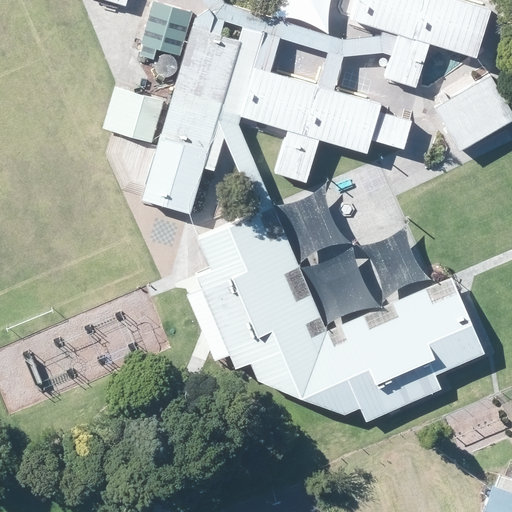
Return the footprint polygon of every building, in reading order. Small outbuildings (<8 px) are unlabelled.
[(290,0),(286,13),(340,29),(348,0),(290,0)] [(502,3),(490,0),(368,0),(362,22),(486,59),(502,3)] [(194,14),(153,2),(139,52),(179,64),(194,14)] [(250,35),(205,22),(151,205),(196,218),(250,35)] [(439,46),(404,36),(391,79),(426,89),(439,46)] [(397,105),(265,66),(250,117),(382,156),(397,105)] [(506,131),(482,79),(439,99),(463,151),(506,131)] [(167,100),(118,85),(105,129),(154,143),(167,100)] [(328,143),(291,132),(279,174),(315,184),(328,143)] [(291,220),(200,257),(240,365),(360,424),(438,394),(435,378),(487,357),(456,287),(338,333),(291,220)] [(511,511),(511,466),(485,456),(462,511),(511,511)]
